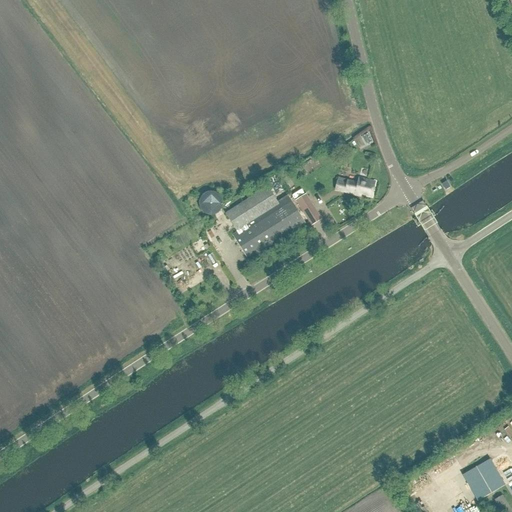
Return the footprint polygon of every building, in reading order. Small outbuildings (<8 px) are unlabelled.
[(342,146),(339,140),(332,144),(335,150),(342,146)] [(487,159),(475,166),(478,172),(491,164),(487,159)] [(458,179),(472,170),(469,166),(455,175),(458,179)] [(347,181),(347,180),(338,178),(335,190),(360,196),(361,194),(371,197),(375,183),(359,179),(358,184),(347,181)] [(450,187),(447,181),(441,184),(445,190),(450,187)] [(278,204),(268,189),(226,215),(236,231),(231,234),(249,262),(306,225),(288,198),(278,204)] [(209,216),(211,216),(213,216),(214,216),(215,215),(216,215),(217,214),(219,213),(219,212),(220,212),(221,211),(221,210),(222,209),(222,208),(222,207),(222,206),(223,205),(223,204),(223,203),(222,202),(222,201),(222,200),(221,199),(221,198),(220,197),(220,196),(219,196),(218,195),(217,194),(215,193),(214,193),(212,192),(211,192),(210,192),(208,193),(207,193),(206,193),(205,194),(204,194),(203,195),(202,196),(201,197),(200,198),(200,199),(199,200),(199,201),(199,202),(199,203),(199,204),(199,205),(199,206),(199,207),(200,208),(200,209),(201,210),(201,211),(202,212),(202,213),(203,213),(204,214),(206,215),(208,216),(209,216)] [(318,216),(306,195),(296,202),(308,222),(318,216)] [(167,271),(161,279),(167,284),(173,276),(167,271)] [(473,466),(491,498),(491,499),(488,501),(494,511),(499,509),(501,511),(511,511),(509,508),(511,506),(511,503),(511,502),(507,504),(502,496),(508,492),(506,489),(487,457),(473,466)] [(463,500),(470,492),(454,478),(447,487),(463,500)] [(419,495),(415,498),(420,506),(425,503),(419,495)]
